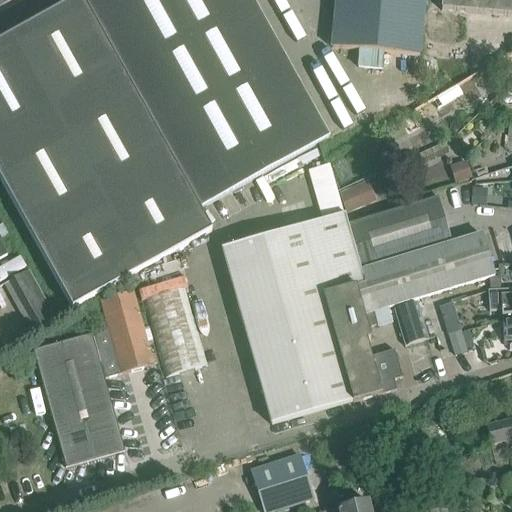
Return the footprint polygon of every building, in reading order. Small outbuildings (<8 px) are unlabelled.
[(198,211),(80,0),(76,0),(0,42),(0,181),(71,310),(211,232),(199,211),(198,211)] [(251,0),(80,0),(198,211),(199,211),(328,139),(251,0)] [(335,0),(331,49),(419,57),(423,0),(335,0)] [(511,0),(442,0),(441,12),(511,17),(511,0)] [(361,272),(347,226),(344,216),(342,217),(331,166),(311,171),(323,222),(222,250),(271,426),(352,404),(382,396),(379,385),(394,381),(402,379),(394,351),(371,358),(366,341),(370,340),(367,329),(376,327),(373,314),(361,272)] [(473,190),(472,206),(486,207),(487,191),(473,190)] [(437,198),(347,226),(361,272),(451,245),(437,198)] [(481,235),(451,245),(361,272),(373,314),(494,277),(481,235)] [(29,271),(3,286),(32,337),(57,324),(29,271)] [(498,280),(488,281),(488,293),(499,292),(498,280)] [(144,303),(167,380),(208,368),(186,291),(144,303)] [(511,316),(511,291),(499,292),(500,311),(501,317),(511,316)] [(488,312),(500,311),(499,292),(488,293),(487,293),(488,312)] [(101,302),(109,331),(33,352),(65,469),(124,452),(105,381),(153,367),(147,347),(153,345),(149,329),(143,331),(133,293),(101,302)] [(426,341),(420,320),(416,306),(393,313),(403,348),(426,341)] [(511,321),(502,322),(503,342),(511,341),(511,321)] [(449,336),(455,356),(468,353),(462,332),(449,336)] [(396,392),(394,381),(379,385),(382,396),(396,392)] [(511,421),(489,428),(493,446),(511,440),(511,421)] [(250,472),(263,511),(276,511),(313,500),(299,456),(250,472)]
